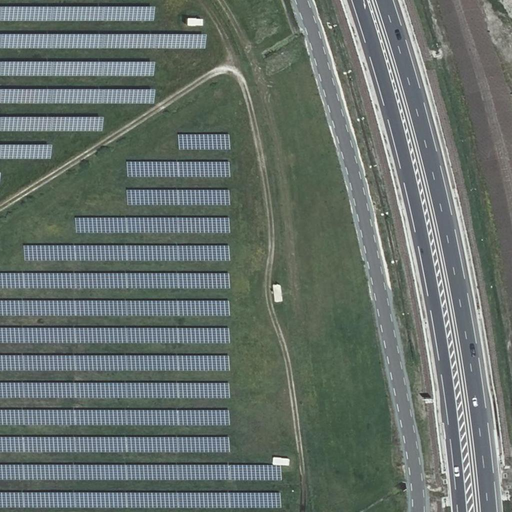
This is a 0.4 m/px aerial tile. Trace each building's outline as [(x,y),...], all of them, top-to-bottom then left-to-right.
[(144,6),(143,19),(151,20),(152,6),(144,6)] [(200,25),(200,17),(184,16),(184,24),(200,25)] [(204,34),(129,32),(129,46),(204,48),(204,34)] [(0,129),(101,130),(101,117),(44,116),(44,126),(2,125),(2,119),(0,119),(0,129)] [(230,165),(218,163),(216,175),(229,177),(230,165)] [(216,246),(216,260),(229,260),(229,247),(216,246)] [(229,274),(217,274),(217,288),(229,288),(229,274)] [(230,329),(214,329),(214,343),(230,343),(230,329)] [(218,370),(229,370),(229,358),(218,358),(218,370)] [(230,398),(230,384),(217,384),(217,398),(230,398)] [(230,438),(217,437),(216,452),(229,452),(230,438)]
